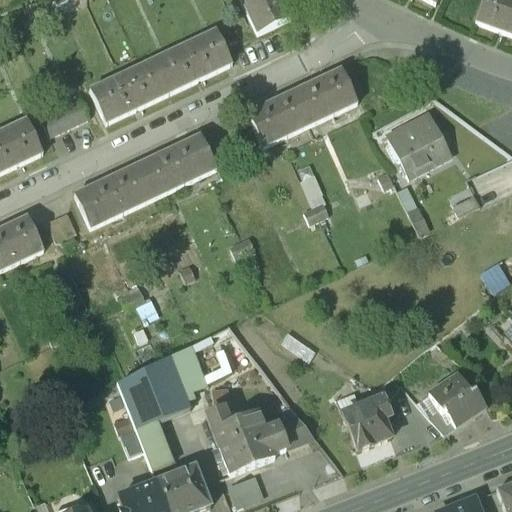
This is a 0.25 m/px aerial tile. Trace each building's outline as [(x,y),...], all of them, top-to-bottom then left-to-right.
[(279,0),(238,0),(257,41),(291,25),(279,0)] [(440,0),(415,0),(435,10),(440,0)] [(511,3),(502,0),(485,0),(476,28),(511,41),(511,3)] [(216,38),(152,68),(167,102),(232,71),(216,38)] [(152,68),(90,98),(106,131),(167,102),(152,68)] [(341,75),(293,98),(309,132),(357,109),(341,75)] [(309,132),(293,98),(246,119),(263,154),(309,132)] [(80,107),(41,125),(50,144),(89,125),(80,107)] [(430,121),(386,144),(407,183),(451,160),(430,121)] [(0,139),(0,180),(42,160),(27,127),(0,139)] [(240,139),(219,149),(230,169),(249,159),(240,139)] [(200,142),(133,173),(151,206),(217,176),(200,142)] [(133,173),(73,201),(89,235),(151,206),(133,173)] [(66,219),(45,229),(55,249),(76,239),(66,219)] [(0,235),(0,277),(43,256),(27,223),(0,235)] [(492,302),(511,288),(511,263),(506,262),(481,279),(492,302)] [(511,288),(492,302),(502,316),(511,309),(511,288)] [(502,342),(511,332),(511,324),(507,320),(493,332),(502,342)] [(511,332),(502,342),(511,351),(511,332)] [(170,362),(184,398),(206,390),(191,352),(170,362)] [(170,362),(116,390),(130,425),(149,418),(153,428),(190,413),(184,398),(170,362)] [(461,389),(459,391),(454,384),(428,401),(441,421),(444,419),(454,434),(485,414),(474,398),(469,401),(461,389)] [(364,396),(369,411),(381,406),(387,404),(374,396),(364,396)] [(402,397),(392,403),(406,423),(415,416),(402,397)] [(441,421),(428,401),(415,410),(441,441),(454,434),(444,419),(441,421)] [(369,411),(341,422),(355,458),(371,452),(371,451),(389,445),(382,427),(388,424),(381,406),(369,411)] [(288,426),(262,437),(271,458),(312,442),(289,413),(283,415),(288,426)] [(256,422),(228,432),(221,414),(204,421),(228,482),(273,464),(271,458),(262,437),(256,422)] [(175,480),(153,428),(149,418),(130,425),(133,435),(142,458),(154,488),(175,480)] [(142,458),(133,435),(119,442),(127,464),(142,458)] [(175,480),(154,488),(163,511),(208,511),(193,472),(175,480)] [(228,489),(236,511),(238,511),(265,502),(256,479),(228,489)] [(163,511),(154,488),(116,503),(119,511),(163,511)] [(511,511),(511,488),(496,495),(502,511),(511,511)]
